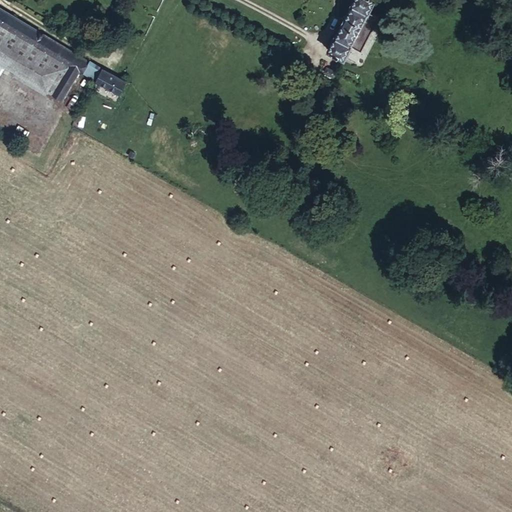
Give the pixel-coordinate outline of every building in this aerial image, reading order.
[(361,51),(379,16),(370,11),(375,0),(353,0),(352,4),(353,4),(336,36),(335,35),(328,50),(345,59),(351,46),(361,51)] [(79,71),(86,59),(0,7),(0,23),(11,30),(64,62),(79,71)] [(0,47),(11,30),(0,23),(0,47)] [(0,62),(47,91),(64,62),(11,30),(0,47),(0,62)] [(79,71),(64,62),(47,91),(62,100),(79,71)] [(102,69),(91,62),(84,74),(96,81),(102,69)] [(102,69),(96,81),(105,86),(120,94),(126,82),(102,69)]
